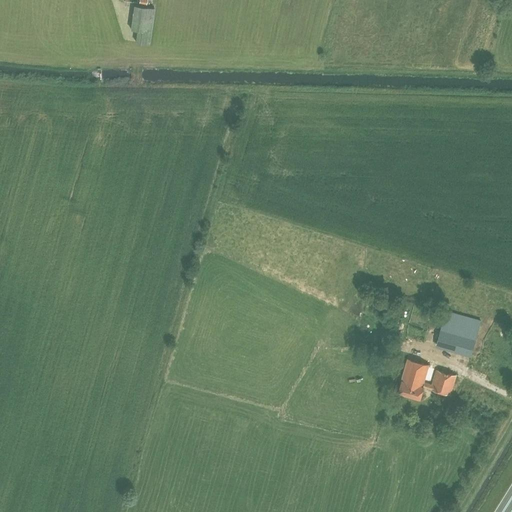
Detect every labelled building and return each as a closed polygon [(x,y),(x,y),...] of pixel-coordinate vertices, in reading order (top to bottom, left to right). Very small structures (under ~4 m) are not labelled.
[(57,26),(61,0),(31,0),(28,21),(57,26)] [(136,42),(148,43),(154,7),(134,4),(130,28),(137,30),(136,42)] [(27,34),(23,45),(33,48),(37,37),(27,34)] [(481,321),(446,311),(436,345),(471,354),(481,321)] [(398,392),(420,399),(424,386),(423,386),(429,364),(408,358),(398,392)] [(431,388),(450,394),(456,375),(437,369),(431,388)]
